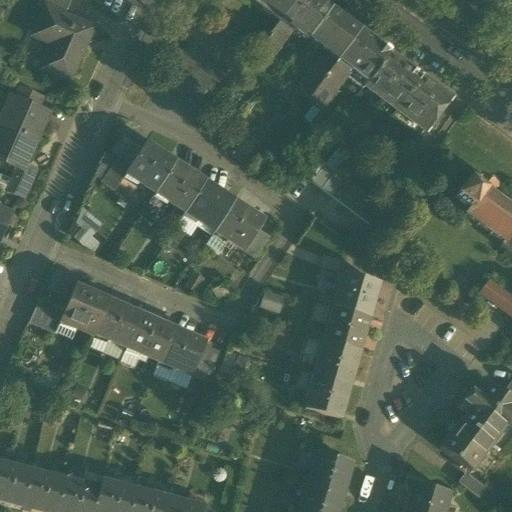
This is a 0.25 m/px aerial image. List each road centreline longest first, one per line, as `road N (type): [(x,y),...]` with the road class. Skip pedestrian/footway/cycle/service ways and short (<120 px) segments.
road 1 (residential): [(102,102),(198,143),(296,219),(227,326),(38,245)]
road 2 (residential): [(386,463),(454,367),(396,325),(370,423)]
road 3 (residential): [(102,102),(38,245)]
